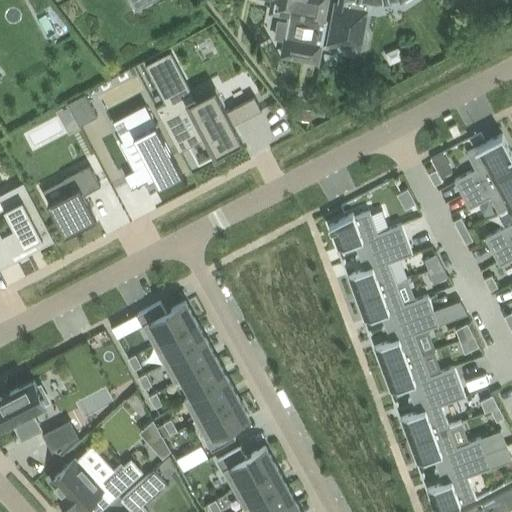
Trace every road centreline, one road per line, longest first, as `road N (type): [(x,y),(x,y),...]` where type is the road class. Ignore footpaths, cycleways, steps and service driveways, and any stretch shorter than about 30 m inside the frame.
road 1 (residential): [(511,66),(185,239)]
road 2 (residential): [(334,511),(185,239)]
road 3 (residential): [(185,239),(0,338)]
